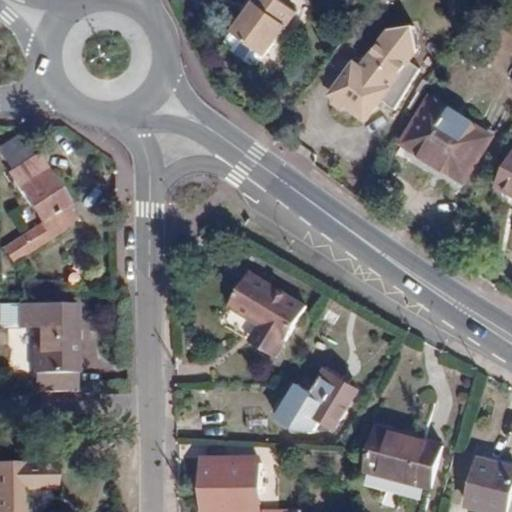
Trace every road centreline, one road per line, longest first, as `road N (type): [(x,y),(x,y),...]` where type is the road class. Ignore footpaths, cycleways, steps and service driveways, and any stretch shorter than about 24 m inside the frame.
road 1 (secondary): [(330,216),(418,291),(511,354)]
road 2 (residential): [(150,187),(152,408)]
road 3 (secondary): [(511,327),(330,216)]
road 4 (residential): [(152,408),(0,408)]
